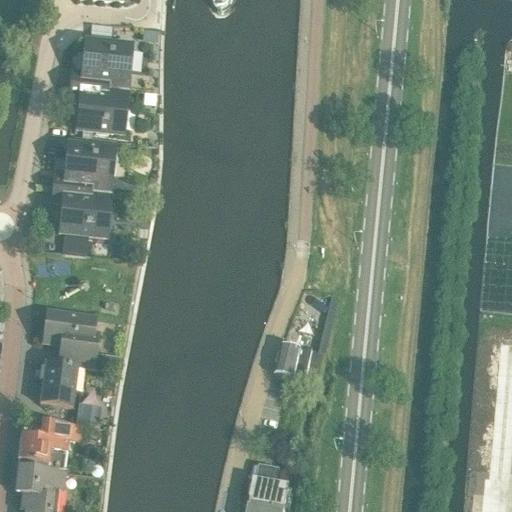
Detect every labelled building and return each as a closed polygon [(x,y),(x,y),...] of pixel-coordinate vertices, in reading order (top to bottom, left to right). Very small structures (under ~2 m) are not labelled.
[(70,75),(69,89),(129,94),(133,51),(82,46),(81,61),(86,61),(85,76),(70,75)] [(125,138),(129,94),(69,89),(68,105),(83,106),(81,120),(76,120),(74,133),(125,138)] [(52,178),(51,192),(112,196),(116,146),(72,142),(71,151),(64,150),(63,164),(70,165),(69,179),(52,178)] [(51,192),(50,207),(66,209),(65,222),(59,222),(57,236),(64,237),(62,258),(86,261),(88,239),(108,240),(112,196),(51,192)] [(46,317),(42,346),(61,348),(59,364),(93,369),(97,340),(92,339),(94,323),(50,318),(46,317)] [(282,350),(275,377),(304,385),(311,357),(282,350)] [(39,406),(39,407),(72,411),(77,371),(44,367),(44,368),(45,368),(40,406),(39,406)] [(77,407),(75,428),(87,430),(90,409),(77,407)] [(21,438),(17,465),(65,471),(68,444),(73,444),(75,429),(43,425),(41,441),(21,438)] [(254,485),(250,505),(251,505),(250,508),(271,511),(285,511),(290,492),(274,489),(278,474),(260,470),(256,485),(254,485)] [(65,477),(17,472),(15,496),(22,497),(20,511),(55,511),(58,494),(62,494),(65,477)]
